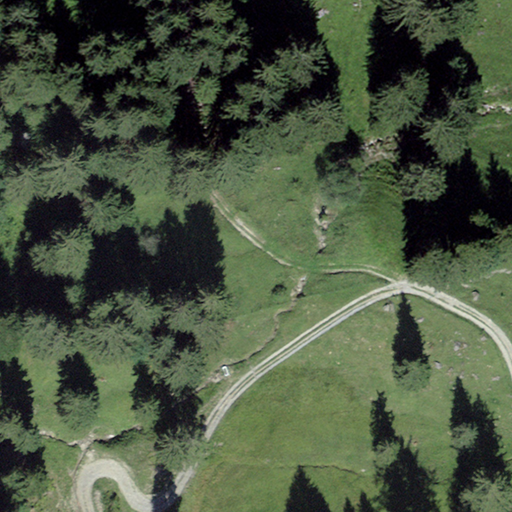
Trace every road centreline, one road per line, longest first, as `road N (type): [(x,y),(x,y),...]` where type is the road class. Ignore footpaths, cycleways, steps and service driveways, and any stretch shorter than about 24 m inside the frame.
road 1 (track): [(511,370),(480,312),(399,285),(237,386),(185,448),(167,496),(139,499),(120,470),(97,457),(84,479),(89,511)]
road 2 (track): [(399,285),(385,269),(308,268),(275,255),(205,185),(175,110),(179,34),(190,0)]
